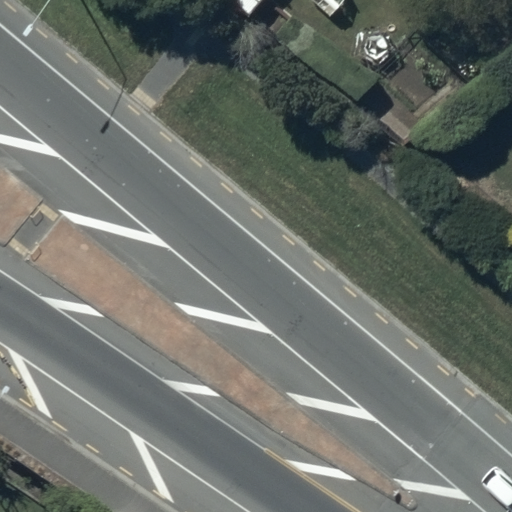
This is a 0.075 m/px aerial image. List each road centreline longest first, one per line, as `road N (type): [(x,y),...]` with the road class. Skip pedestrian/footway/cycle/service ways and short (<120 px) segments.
road 1 (secondary): [(0,88),(423,441),(492,511)]
road 2 (secondary): [(299,511),(0,297)]
